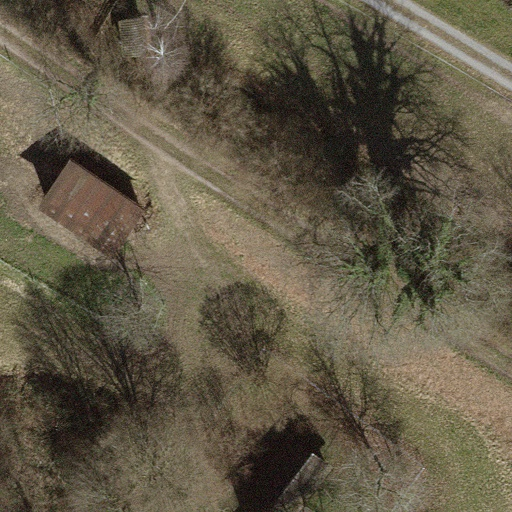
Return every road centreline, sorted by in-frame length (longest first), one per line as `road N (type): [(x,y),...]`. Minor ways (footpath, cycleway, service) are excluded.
road 1 (track): [(511,363),(0,32)]
road 2 (track): [(377,0),(511,79)]
